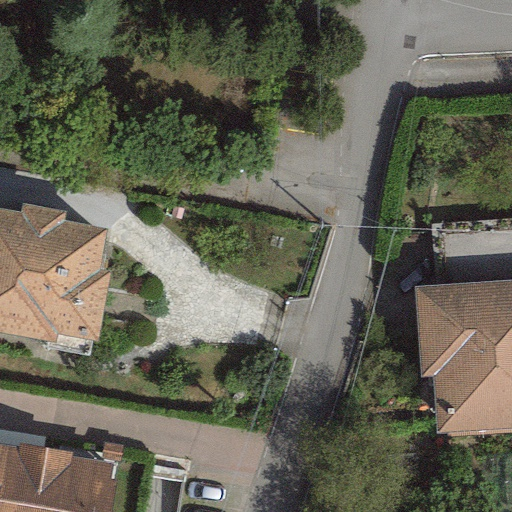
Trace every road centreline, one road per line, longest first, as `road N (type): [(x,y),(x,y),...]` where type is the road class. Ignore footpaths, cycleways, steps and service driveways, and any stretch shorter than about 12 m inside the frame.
road 1 (residential): [(386,14),(318,367),(264,511)]
road 2 (residential): [(386,14),(511,12)]
